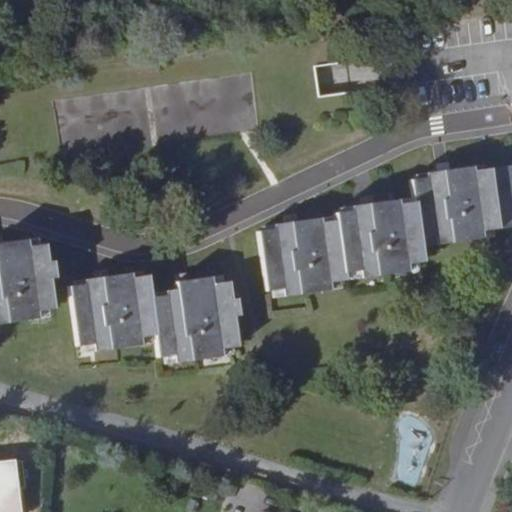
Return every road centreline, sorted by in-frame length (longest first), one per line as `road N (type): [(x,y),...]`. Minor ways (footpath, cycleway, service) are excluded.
road 1 (residential): [(0,206),(124,241),(168,239),(424,129),(511,114)]
road 2 (residential): [(0,398),(420,511)]
road 3 (tertiary): [(464,511),(511,377)]
